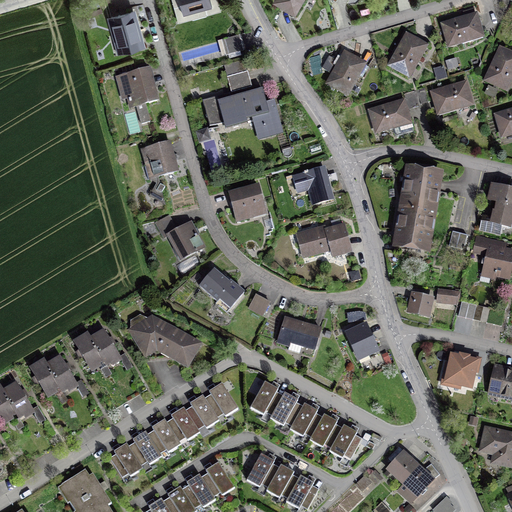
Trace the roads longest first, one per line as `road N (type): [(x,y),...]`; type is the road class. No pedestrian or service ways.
road 1 (residential): [(382,295),(308,299),(231,253),(208,212),(148,0)]
road 2 (track): [(71,0),(150,283),(160,303),(246,355)]
road 3 (residential): [(279,62),(461,0)]
road 4 (residential): [(511,172),(410,152),(348,167)]
road 5 (residential): [(382,295),(348,167)]
road 6 (residential): [(348,167),(279,62)]
